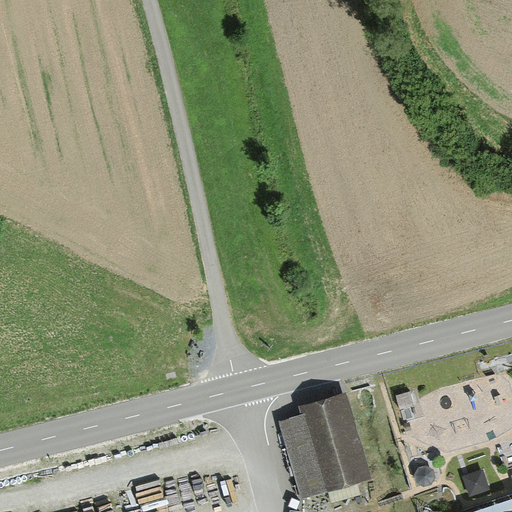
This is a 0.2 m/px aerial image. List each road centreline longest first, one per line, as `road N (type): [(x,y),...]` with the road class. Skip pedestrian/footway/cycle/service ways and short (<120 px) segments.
road 1 (residential): [(240,389),(147,0)]
road 2 (tertiary): [(240,389),(511,319)]
road 3 (tertiary): [(0,451),(240,389)]
